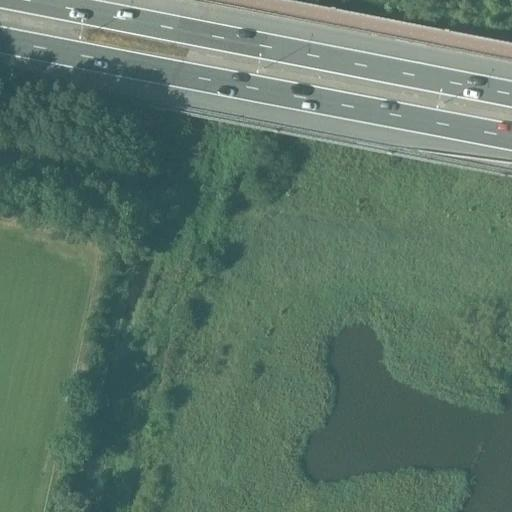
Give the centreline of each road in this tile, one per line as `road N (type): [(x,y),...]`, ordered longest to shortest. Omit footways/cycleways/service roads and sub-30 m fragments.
road 1 (trunk): [(0,41),(511,138)]
road 2 (trunk): [(511,95),(18,0)]
road 3 (track): [(126,511),(191,232),(221,140)]
